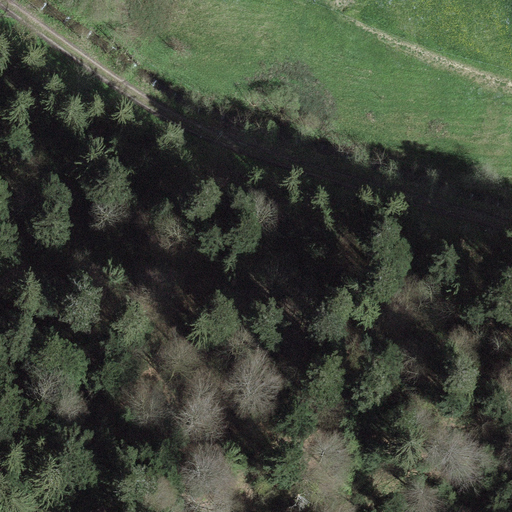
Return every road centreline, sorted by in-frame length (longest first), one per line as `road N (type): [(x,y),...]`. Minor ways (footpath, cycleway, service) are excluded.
road 1 (track): [(511,228),(207,133),(149,105),(5,0)]
road 2 (track): [(0,444),(151,450),(173,462),(187,497),(182,511)]
